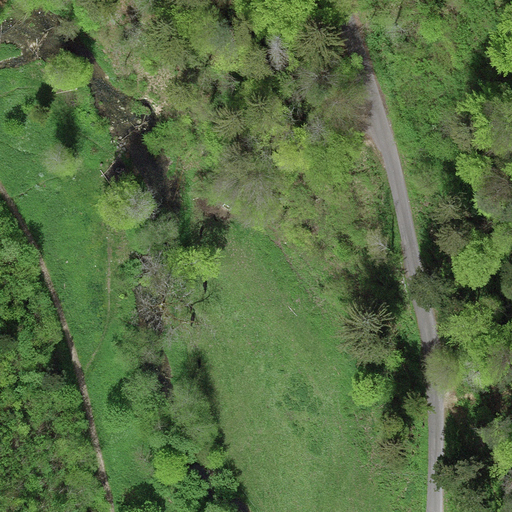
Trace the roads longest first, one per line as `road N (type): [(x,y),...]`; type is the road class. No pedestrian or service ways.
road 1 (residential): [(335,0),(354,33),(397,174),(427,311),(438,423),(434,511)]
road 2 (track): [(0,187),(50,284),(107,511)]
